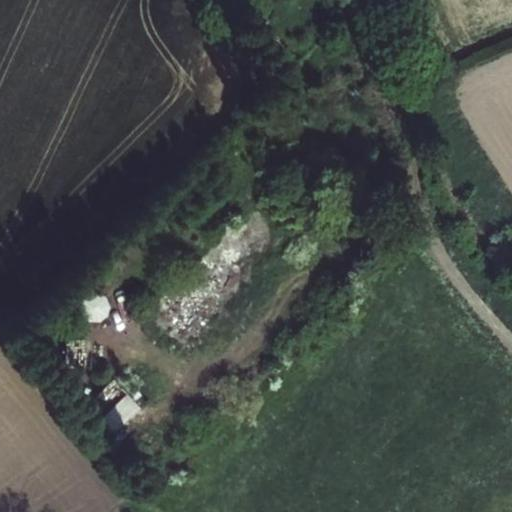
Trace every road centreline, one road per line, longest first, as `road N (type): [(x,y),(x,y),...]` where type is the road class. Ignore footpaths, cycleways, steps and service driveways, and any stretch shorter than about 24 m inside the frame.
road 1 (track): [(152,511),(144,429),(417,189),(400,121),(345,0)]
road 2 (track): [(417,189),(451,269),(511,341)]
